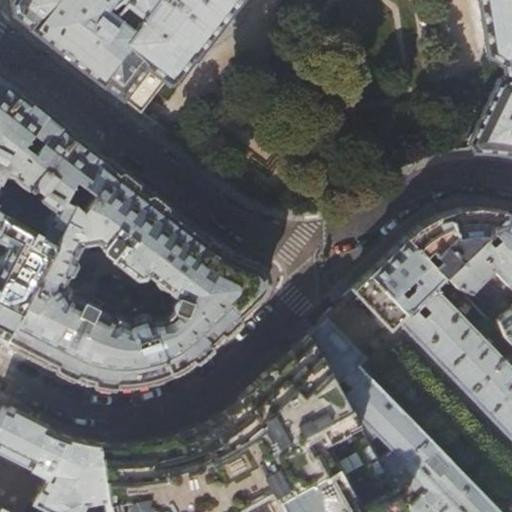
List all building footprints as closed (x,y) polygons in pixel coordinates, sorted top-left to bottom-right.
[(467,140),(470,142),(472,145),(472,150),(476,150),(494,152),(508,154),(511,155),(511,0),(10,0),(9,2),(12,14),(21,21),(29,27),(29,28),(138,114),(139,113),(138,111),(161,80),(163,81),(164,80),(166,81),(168,81),(170,81),(178,73),(177,73),(187,60),(188,61),(191,58),(192,59),(197,53),(196,52),(236,0),(474,0),(483,55),(484,56),(490,56),(494,58),(497,60),(498,60),(498,62),(502,62),(504,75),(501,75),(500,78),(497,78),(475,123),(467,140)] [(24,134),(27,137),(40,109),(7,84),(0,78),(0,174),(3,174),(4,178),(5,179),(20,150),(16,146),(24,134)] [(40,109),(27,137),(35,143),(27,154),(20,150),(5,179),(20,187),(20,186),(23,188),(25,185),(35,190),(33,194),(34,196),(45,202),(41,207),(39,210),(39,216),(39,219),(41,223),(42,224),(36,235),(48,243),(69,203),(59,198),(64,188),(74,194),(96,153),(74,136),(40,109)] [(18,303),(0,338),(0,340),(26,354),(86,381),(111,385),(145,381),(166,374),(176,370),(194,357),(259,295),(261,293),(264,285),(264,278),(262,272),(259,267),(236,256),(203,236),(176,215),(129,179),(96,153),(74,194),(69,203),(48,243),(26,288),(37,294),(29,309),(18,303)] [(416,226),(403,237),(438,275),(441,272),(504,212),(485,208),(472,207),(454,209),(434,215),(416,226)] [(504,212),(441,272),(462,295),(489,270),(511,293),(511,304),(491,324),(511,346),(511,215),(504,212)] [(0,213),(0,338),(18,303),(26,288),(48,243),(36,235),(3,215),(0,213)] [(438,275),(403,237),(349,289),(386,329),(394,321),(465,393),(502,358),(430,285),(438,277),(437,276),(438,275)] [(322,315),(304,332),(332,383),(337,377),(346,386),(338,394),(364,440),(371,433),(386,448),(375,460),(382,473),(422,435),(352,363),(359,355),(322,315)] [(304,332),(279,356),(235,398),(220,410),(205,419),(175,432),(150,439),(129,441),(95,440),(102,511),(391,511),(400,504),(382,473),(375,460),(364,440),(338,394),(332,383),(304,332)] [(511,368),(502,358),(465,393),(511,441),(511,368)] [(0,511),(102,511),(95,440),(83,439),(67,435),(57,432),(45,427),(34,422),(1,405),(0,406),(0,511)] [(496,511),(422,435),(382,473),(400,504),(403,511),(496,511)]
